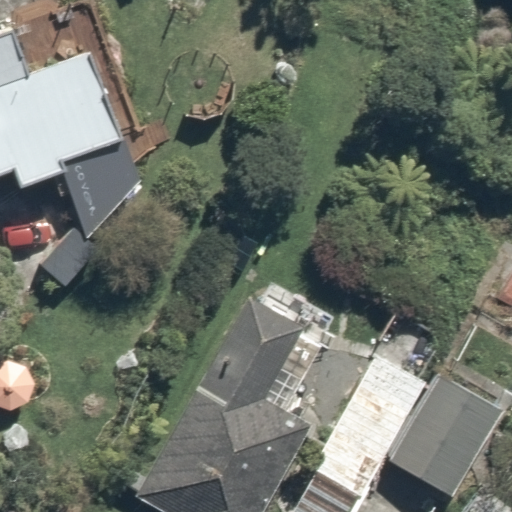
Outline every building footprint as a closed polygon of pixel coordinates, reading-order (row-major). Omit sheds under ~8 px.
[(0,173),(19,166),(27,185),(54,174),(74,228),(150,199),(88,35),(27,59),(11,18),(0,21),(0,173)] [(300,165),(320,108),(275,92),(255,149),(300,165)] [(511,245),(506,242),(481,294),(511,309),(511,245)] [(127,493),(158,511),(250,511),(351,347),(296,313),(253,287),(127,493)] [(301,511),(350,511),(383,455),(455,495),(503,410),(432,369),(428,376),(374,345),(285,502),(301,511)]
